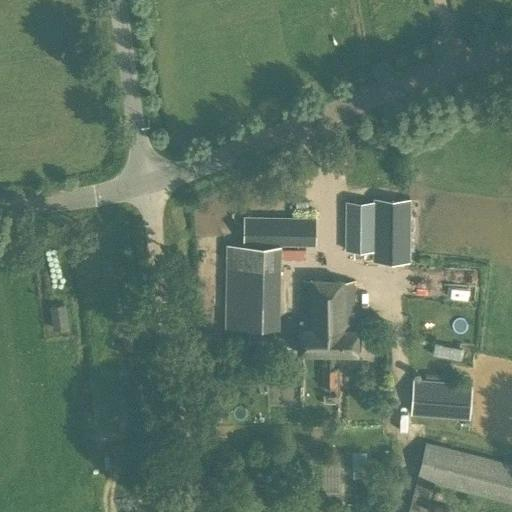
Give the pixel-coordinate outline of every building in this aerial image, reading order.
[(344,199),(345,249),(360,245),(373,247),(373,199),(358,196),(344,199)] [(373,247),(373,262),(408,263),(409,199),(373,199),(373,247)] [(228,243),(227,327),(274,328),(275,244),(314,245),(315,217),(244,216),(243,244),(228,243)] [(73,257),(54,258),(55,278),(74,277),(73,257)] [(302,329),(298,329),(298,354),(357,355),(357,352),(360,349),(360,341),(356,339),(356,330),(353,330),(352,281),(303,280),(302,329)] [(65,303),(51,305),(54,328),(68,327),(65,303)] [(136,328),(121,331),(125,350),(139,348),(136,328)] [(432,351),(460,358),(463,346),(435,339),(432,351)] [(321,370),(320,397),(322,397),(322,404),(334,404),(334,397),(336,397),(336,370),(321,370)] [(413,379),(411,414),(469,418),(471,383),(413,379)] [(511,464),(426,442),(417,477),(435,482),(511,501),(511,464)] [(351,455),(352,481),(366,480),(365,454),(351,455)] [(417,477),(408,511),(427,511),(435,482),(417,477)] [(275,487),(243,491),(245,510),(278,505),(275,487)]
